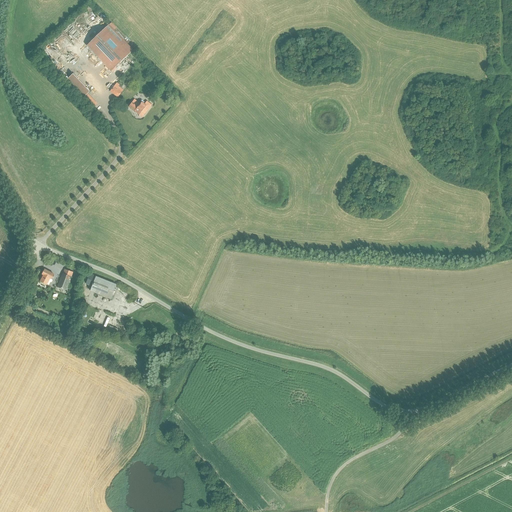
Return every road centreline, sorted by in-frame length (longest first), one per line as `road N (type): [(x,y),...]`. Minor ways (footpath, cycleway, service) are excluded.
road 1 (unclassified): [(511,365),(427,407),(386,407),(322,366),(232,342),(116,276),(37,245)]
road 2 (track): [(327,511),(337,471),(388,442),(408,411)]
